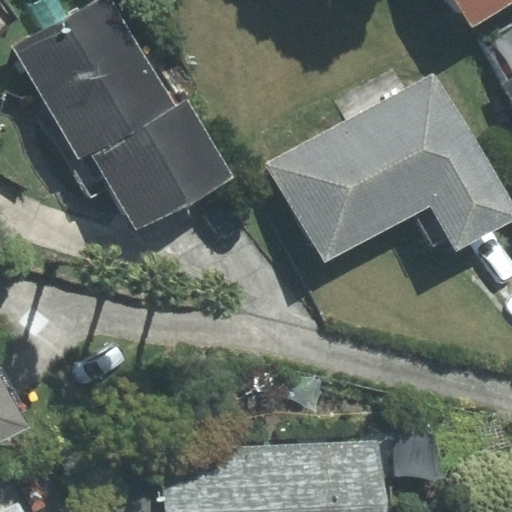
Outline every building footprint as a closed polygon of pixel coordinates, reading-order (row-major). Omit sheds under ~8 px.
[(118,225),(215,173),(170,91),(159,97),(106,0),(75,0),(57,10),(58,6),(59,2),(59,0),(5,0),(6,3),(6,7),(8,10),(9,13),(11,17),(14,19),(17,22),(20,24),(23,25),(27,26),(0,40),(0,42),(76,183),(91,175),(118,225)] [(511,0),(433,0),(449,26),(491,0),(511,0)] [(511,30),(488,43),(506,75),(493,82),(511,116),(511,30)] [(430,72),(254,163),(304,259),(400,209),(422,251),(502,210),(430,72)] [(0,434),(18,426),(0,387),(0,434)] [(373,511),(373,485),(423,484),(422,437),(95,443),(96,511),(373,511)] [(23,511),(15,496),(0,503),(0,511),(23,511)]
